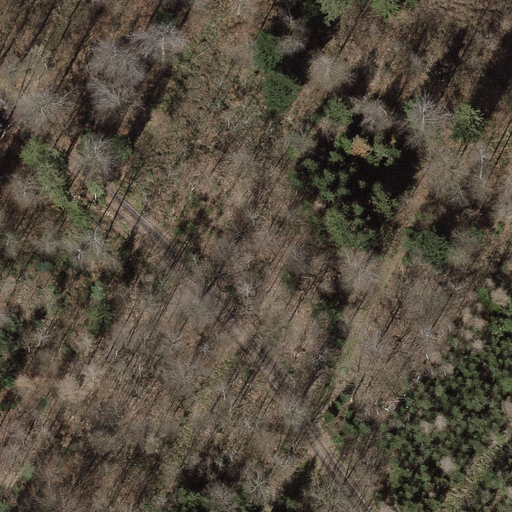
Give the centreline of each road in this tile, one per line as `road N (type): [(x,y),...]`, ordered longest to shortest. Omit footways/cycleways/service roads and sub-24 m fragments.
road 1 (track): [(0,85),(185,266),(352,511)]
road 2 (motorway): [(511,66),(482,511)]
